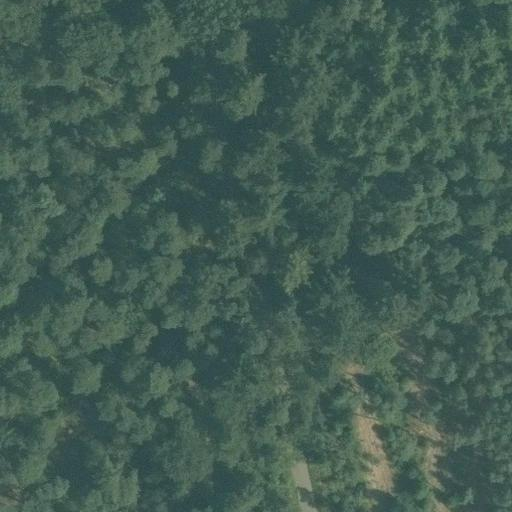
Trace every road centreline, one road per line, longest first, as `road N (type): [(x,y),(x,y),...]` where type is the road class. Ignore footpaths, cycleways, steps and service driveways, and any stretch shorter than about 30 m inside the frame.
road 1 (unclassified): [(296,511),(182,0)]
road 2 (unclassified): [(0,69),(79,7),(104,0)]
